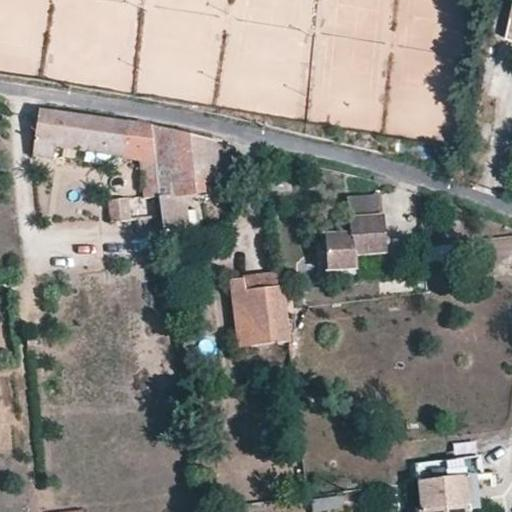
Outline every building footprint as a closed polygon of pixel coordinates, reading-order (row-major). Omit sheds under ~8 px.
[(488,95),(505,99),(509,80),(493,76),(488,95)] [(37,118),(35,139),(124,151),(123,159),(141,162),(142,173),(144,197),(144,199),(155,198),(160,198),(152,128),(112,123),(38,113),(37,118)] [(177,206),(177,196),(185,195),(201,193),(200,183),(218,180),(215,143),(152,128),(160,198),(165,239),(190,236),(187,205),(177,206)] [(35,139),(34,147),(123,159),(124,151),(35,139)] [(293,193),(291,177),(271,179),(272,194),(293,193)] [(177,196),(177,206),(187,205),(185,195),(177,196)] [(356,270),(355,255),(385,252),(381,197),(350,200),(352,234),(326,236),(328,272),(356,270)] [(111,224),(131,222),(128,199),(108,202),(110,219),(111,224)] [(237,298),(246,298),(252,347),(290,343),(290,334),(288,317),(284,286),(246,292),(245,280),(234,281),(237,298)] [(484,474),(482,457),(418,465),(419,482),(466,476),(477,475),(484,474)] [(211,472),(193,473),(197,511),(216,509),(211,472)] [(469,511),(470,511),(466,476),(419,482),(420,491),(422,511),(469,511)] [(341,495),(312,501),(314,511),(320,511),(343,507),(341,495)]
